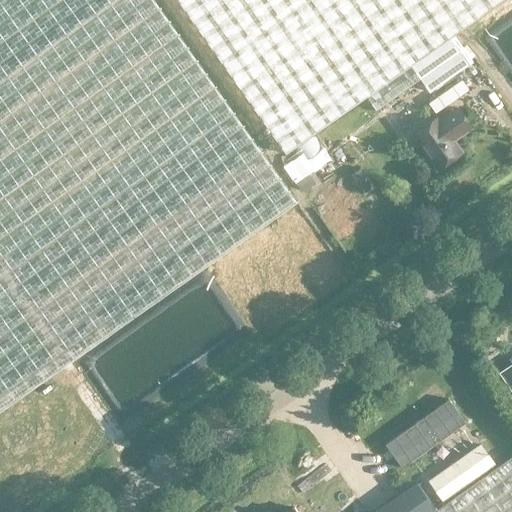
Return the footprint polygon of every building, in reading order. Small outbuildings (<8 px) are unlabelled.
[(0,0),(0,409),(296,201),(154,0),(0,0)] [(178,0),(284,150),(364,93),(374,107),(418,76),(427,89),(458,67),(466,61),(447,35),(496,0),(178,0)] [(463,79),(430,102),(435,111),(469,87),(463,79)] [(413,134),(437,169),(462,151),(453,138),(458,134),(459,136),(472,127),(458,107),(440,120),(438,117),(413,134)] [(511,365),(502,372),(511,386),(511,365)] [(403,431),(417,451),(439,435),(446,445),(470,428),(449,398),(403,431)] [(442,502),(496,464),(481,443),(428,481),(442,502)] [(511,511),(511,456),(436,510),(418,484),(377,511),(511,511)]
